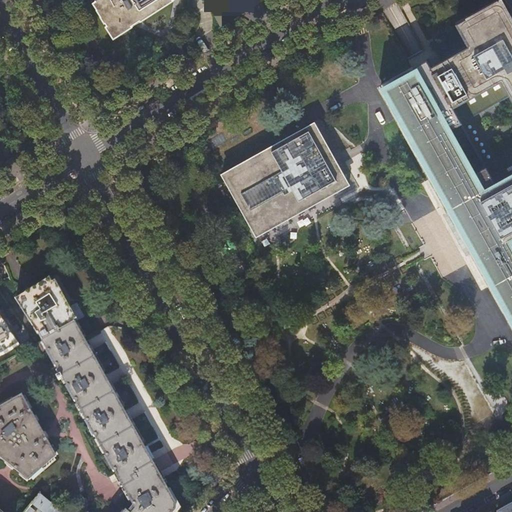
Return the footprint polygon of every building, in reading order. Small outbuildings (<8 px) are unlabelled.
[(138,0),(96,0),(101,7),(100,7),(102,10),(104,13),(104,14),(108,20),(107,20),(116,36),(160,9),(173,0),(148,0),(141,5),(138,0)] [(511,15),(510,13),(509,14),(501,0),(456,25),(468,47),(440,62),(438,64),(432,67),(428,60),(381,86),(440,192),(442,191),(443,194),(445,193),(486,267),(484,268),(486,271),(485,271),(511,320),(511,15)] [(293,136),(224,174),(257,235),(349,184),(315,123),(293,136)] [(40,335),(43,342),(76,324),(63,301),(53,282),(36,293),(18,304),(39,336),(40,335)] [(0,358),(3,356),(3,357),(11,352),(12,352),(21,347),(1,316),(0,316),(0,358)] [(76,324),(43,342),(62,376),(57,379),(59,382),(64,379),(135,508),(135,507),(136,510),(134,511),(127,511),(126,511),(174,511),(176,510),(177,505),(164,483),(155,467),(127,415),(126,413),(107,380),(88,345),(76,324)] [(0,454),(4,457),(3,458),(4,459),(5,458),(9,461),(8,462),(10,463),(10,462),(14,465),(13,466),(15,467),(15,466),(19,469),(19,470),(20,471),(21,470),(25,474),(24,475),(25,476),(26,475),(30,478),(29,478),(31,480),(32,479),(31,478),(37,473),(38,474),(39,473),(38,472),(42,469),(43,469),(44,468),(43,467),(47,464),(48,465),(49,464),(49,463),(54,458),(55,459),(56,458),(55,457),(56,457),(56,456),(55,456),(34,418),(34,417),(34,416),(33,417),(23,399),(24,399),(23,398),(22,398),(22,397),(20,398),(21,399),(16,401),(16,400),(14,401),(15,402),(10,405),(9,404),(8,405),(8,406),(3,409),(2,408),(1,409),(0,410),(0,454)] [(61,511),(41,495),(33,504),(43,511),(61,511)]
